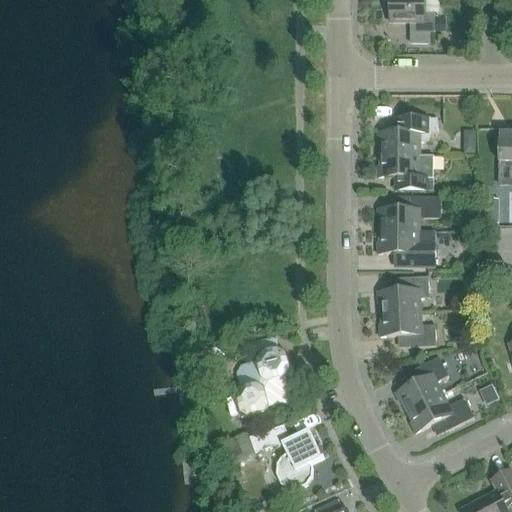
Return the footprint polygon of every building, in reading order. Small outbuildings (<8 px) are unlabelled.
[(389,0),(390,24),(410,24),(410,35),(434,35),(434,15),(425,15),(424,0),(389,0)] [(446,34),(446,21),(435,21),(435,34),(446,34)] [(378,135),(378,157),(420,157),(420,144),(429,144),(429,136),(437,136),(437,121),(404,121),(404,135),(378,135)] [(499,165),(511,164),(511,131),(499,131),(499,165)] [(477,144),(465,144),(465,155),(477,156),(477,144)] [(420,171),(420,157),(378,157),(378,180),(394,180),(394,193),(433,193),(433,171),(420,171)] [(377,212),(377,234),(419,234),(419,221),(441,221),(441,200),(404,199),(404,212),(377,212)] [(484,202),(484,226),(498,225),(498,201),(484,202)] [(435,234),(419,234),(377,234),(377,257),(404,257),(404,270),(435,270),(435,234)] [(377,294),(379,317),(421,315),(420,301),(429,300),(428,279),(403,280),(404,293),(377,294)] [(422,328),(421,315),(379,317),(380,340),(407,338),(407,350),(437,348),(435,327),(422,328)] [(263,386),(264,387),(286,381),(290,374),(286,357),(279,352),(276,343),(272,341),(261,344),(259,347),(261,357),(257,364),(240,368),(236,375),(240,392),(263,386)] [(405,416),(443,397),(436,385),(449,379),(439,359),(413,373),(418,384),(395,396),(405,416)] [(226,402),(230,418),(240,416),(241,416),(248,421),(265,416),(269,409),(286,405),(290,398),(286,381),(264,387),(263,387),(263,386),(241,392),(236,400),(226,402)] [(499,402),(495,395),(484,400),(488,407),(499,402)] [(449,409),(443,397),(405,416),(415,436),(439,424),(444,435),(474,420),(464,401),(449,409)] [(322,460),(309,433),(290,442),(283,428),(250,440),(255,456),(282,446),(287,457),(282,460),(276,468),(276,478),(280,486),(288,492),(298,492),(306,488),(312,480),(313,470),(311,467),(324,461),(323,459),(322,460)] [(461,511),(506,511),(504,507),(511,503),(511,473),(511,472),(490,484),(496,494),(461,511)] [(347,511),(346,511),(342,511),(338,504),(339,503),(338,502),(316,511),(347,511)]
